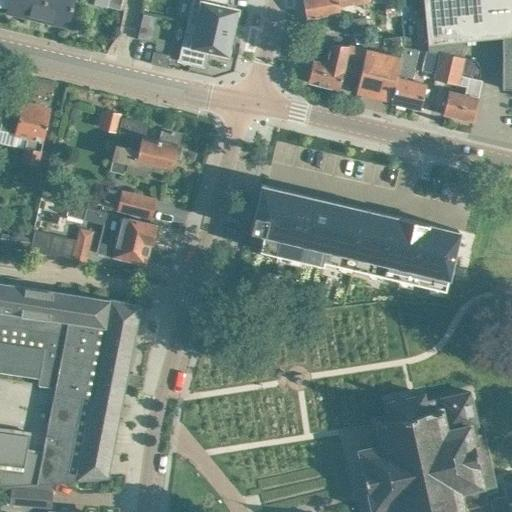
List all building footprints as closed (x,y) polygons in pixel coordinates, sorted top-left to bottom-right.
[(0,0),(0,6),(9,8),(8,12),(39,20),(40,15),(66,21),(65,26),(66,26),(72,0),(0,0)] [(190,0),(186,21),(234,32),(239,8),(226,5),(227,0),(190,0)] [(302,0),(306,19),(340,13),(340,8),(370,3),(369,0),(302,0)] [(511,0),(424,0),(429,49),(441,52),(436,75),(435,80),(466,88),(464,95),(448,91),(443,114),(473,121),(482,80),(460,75),(464,57),(461,57),(464,40),(501,39),(503,90),(511,89),(511,0)] [(143,14),(140,24),(154,27),(156,17),(143,14)] [(367,32),(365,17),(341,21),(343,35),(367,32)] [(234,32),(186,21),(177,62),(204,68),(207,52),(228,57),(234,32)] [(400,34),(382,35),(383,48),(401,47),(400,34)] [(403,45),(403,47),(401,58),(390,102),(420,109),(426,84),(412,80),(420,51),(412,49),(411,34),(402,35),(403,45)] [(364,62),(367,49),(350,45),(349,49),(330,44),(326,63),(313,60),(308,83),(339,90),(347,57),(364,62)] [(356,93),(390,102),(401,58),(367,49),(364,62),(356,93)] [(429,52),(426,51),(421,71),(436,75),(441,52),(429,49),(429,52)] [(152,51),(149,62),(166,66),(168,55),(152,51)] [(0,126),(0,130),(15,134),(27,138),(21,161),(37,164),(46,129),(50,109),(22,103),(19,116),(3,113),(0,126)] [(106,110),(102,126),(115,130),(119,114),(106,110)] [(124,118),(111,171),(125,174),(126,170),(146,175),(148,167),(160,170),(160,168),(170,171),(180,133),(163,129),(160,141),(144,137),(147,124),(124,118)] [(261,184),(250,231),(263,234),(259,250),(277,255),(278,251),(290,254),(289,257),(292,258),(293,255),(305,258),(304,261),(323,265),(324,261),(339,265),(339,262),(351,264),(351,268),(369,272),(370,269),(382,272),(381,275),(399,279),(400,276),(412,279),(411,282),(430,286),(431,283),(443,286),(442,289),(445,290),(459,231),(456,230),(454,239),(274,196),(276,188),(261,184)] [(122,190),(116,210),(151,219),(156,199),(122,190)] [(103,224),(101,232),(152,244),(157,225),(138,220),(86,208),(83,219),(103,224)] [(12,226),(11,234),(30,238),(32,229),(12,226)] [(89,250),(93,231),(79,228),(74,247),(76,239),(35,229),(32,250),(58,257),(86,264),(89,250)] [(152,244),(101,232),(96,253),(126,260),(145,265),(150,244),(152,245),(152,244)] [(0,485),(11,484),(54,481),(88,480),(108,478),(141,305),(109,299),(108,300),(27,288),(0,283),(0,372),(39,378),(38,384),(56,387),(43,454),(27,452),(29,436),(0,431),(0,485)] [(363,471),(358,472),(358,473),(362,490),(367,489),(372,511),(377,510),(389,507),(395,506),(396,511),(462,511),(461,508),(457,489),(479,483),(484,501),(487,500),(486,494),(497,491),(497,489),(493,474),(485,437),(481,422),(476,423),(472,403),(469,391),(424,402),(423,394),(398,400),(388,402),(392,419),(376,422),(381,444),(359,449),(362,466),(362,467),(363,471)] [(11,484),(10,503),(51,507),(54,481),(11,484)] [(490,499),(493,511),(511,511),(511,485),(503,488),(505,495),(490,499)]
